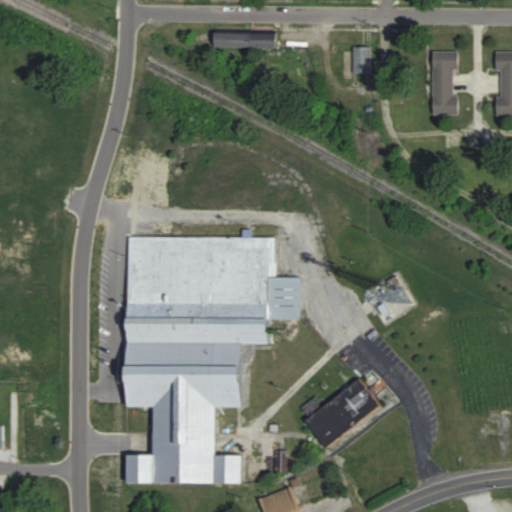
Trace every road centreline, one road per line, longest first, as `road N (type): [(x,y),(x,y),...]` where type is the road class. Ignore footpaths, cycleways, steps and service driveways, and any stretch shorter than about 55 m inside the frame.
road 1 (residential): [(129,10),(117,112),(86,205),(78,263),(75,465)]
road 2 (residential): [(511,15),(129,10)]
road 3 (residential): [(511,223),(404,160),(392,134)]
road 4 (residential): [(392,134),(384,100),(386,0)]
road 5 (primary): [(511,473),(468,479),(390,511)]
